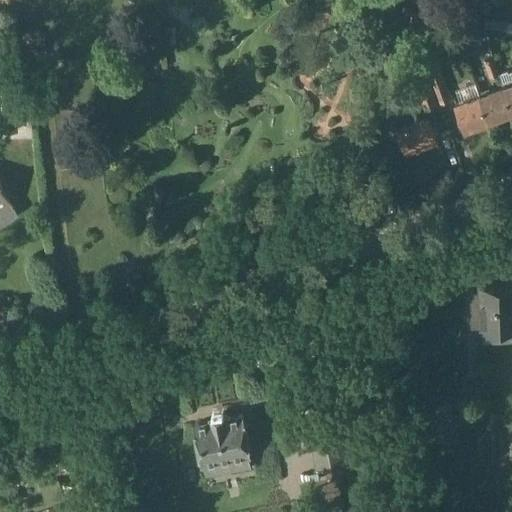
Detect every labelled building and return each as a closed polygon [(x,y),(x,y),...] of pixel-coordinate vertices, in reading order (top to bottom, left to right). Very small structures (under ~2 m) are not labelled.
[(485,32),(511,33),(511,20),(486,19),(485,32)] [(154,26),(154,41),(175,42),(175,26),(154,26)] [(495,56),(484,60),(491,77),(501,73),(495,56)] [(452,98),(438,60),(426,64),(440,103),(452,98)] [(505,84),(511,103),(511,70),(511,71),(510,69),(502,72),(502,71),(501,72),(505,84)] [(439,103),(431,81),(417,86),(425,109),(439,103)] [(491,119),(511,111),(511,103),(505,84),(481,92),(491,119)] [(0,88),(0,132),(17,132),(16,88),(0,88)] [(466,128),(491,119),(481,92),(457,101),(466,128)] [(408,149),(438,138),(429,113),(399,124),(408,149)] [(484,317),(484,335),(511,333),(511,284),(482,285),(483,300),(474,300),(475,317),(484,317)] [(196,422),(204,461),(251,452),(243,413),(230,415),(229,413),(210,417),(211,419),(196,422)] [(346,416),(315,422),(324,466),(355,460),(346,416)] [(64,498),(58,477),(39,483),(45,504),(64,498)]
